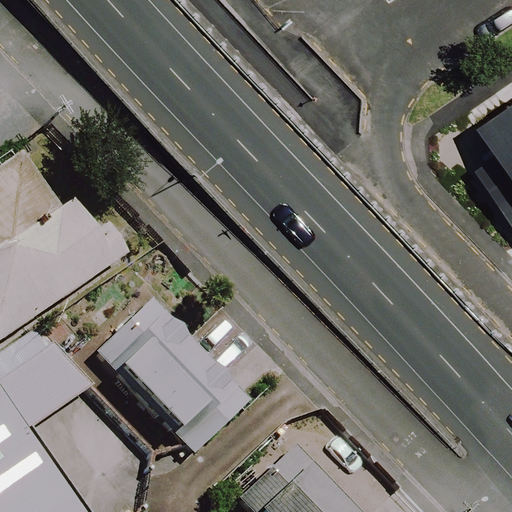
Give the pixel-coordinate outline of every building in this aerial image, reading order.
[(511,66),(451,108),(511,194),(511,66)] [(47,221),(11,167),(0,174),(0,341),(104,271),(63,210),(47,221)] [(223,391),(146,307),(116,335),(132,353),(105,378),(165,444),(223,391)] [(72,404),(32,342),(0,363),(0,511),(65,511),(18,439),(72,404)] [(335,511),(283,457),(229,508),(232,511),(335,511)]
